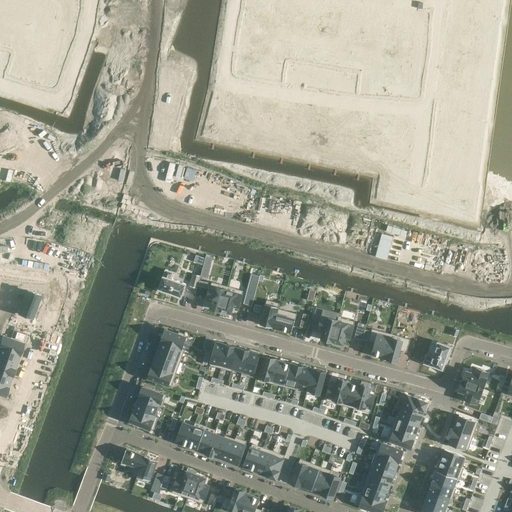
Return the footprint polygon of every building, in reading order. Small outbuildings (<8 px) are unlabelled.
[(54,0),(49,0),(49,12),(68,13),(69,8),(70,8),(70,1),(54,0)] [(254,3),(252,15),(275,18),(276,6),(254,3)] [(456,18),(478,20),(478,13),(479,6),(471,6),(471,4),(464,3),(464,5),(457,5),(456,18)] [(48,12),(47,24),(67,25),(68,13),(49,12),(48,12)] [(253,15),(251,28),(258,29),(258,30),(265,31),(265,30),(273,32),(275,18),(252,15),(253,15)] [(456,18),(455,31),(461,31),(461,33),(468,34),(469,32),(477,33),(478,20),(456,18)] [(4,21),(0,34),(0,43),(9,46),(16,25),(4,21)] [(400,21),(399,35),(423,37),(424,31),(422,31),(422,29),(422,28),(422,27),(422,23),(400,21)] [(399,35),(398,48),(418,50),(420,50),(420,45),(420,44),(421,44),(421,42),(423,42),(423,37),(399,35)] [(304,53),(303,59),(316,61),(316,62),(320,40),(306,38),(305,46),(304,46),(303,53),(304,53)] [(320,40),(316,62),(328,63),(331,42),(320,40)] [(331,42),(328,63),(339,65),(342,44),(331,42)] [(342,44),(339,65),(353,67),(353,61),(354,61),(355,54),(356,46),(342,44)] [(244,59),(266,63),(266,62),(268,49),(260,48),(260,47),(253,45),(253,47),(247,46),(246,53),(245,59),(244,59)] [(452,64),(452,65),(475,68),(477,54),(457,52),(457,51),(456,51),(455,56),(455,58),(454,57),(454,59),(453,59),(452,64)] [(26,55),(20,76),(32,79),(38,59),(26,55)] [(38,59),(32,79),(35,80),(34,82),(42,84),(43,83),(44,83),(47,76),(50,77),(54,63),(38,59)] [(243,60),(241,65),(242,70),(242,72),(249,73),(249,74),(256,75),(256,74),(265,75),(266,63),(244,59),(244,60),(243,60)] [(452,65),(451,71),(452,71),(452,72),(453,72),(453,74),(452,79),(454,79),(474,81),(475,68),(452,65),(451,65),(452,65)] [(377,79),(376,86),(378,86),(377,91),(377,92),(384,93),(390,93),(390,94),(391,94),(393,72),(392,71),(392,72),(379,71),(378,79),(377,79)] [(393,72),(391,94),(392,94),(392,95),(397,96),(401,95),(403,95),(404,88),(405,88),(406,81),(404,81),(405,73),(393,72)] [(445,112),(469,115),(471,102),(451,99),(449,99),(449,104),(449,105),(448,105),(448,107),(446,106),(446,112),(445,112)] [(217,102),(214,123),(227,125),(226,131),(234,133),(235,120),(228,119),(231,104),(217,102)] [(253,107),(250,129),(264,131),(265,125),(267,125),(268,117),(266,117),(267,109),(253,107)] [(279,119),(277,127),(279,128),(278,134),(293,136),(296,114),(294,113),(289,111),(284,111),(284,112),(282,112),(281,120),(279,119)] [(445,113),(445,118),(446,118),(446,120),(447,120),(446,121),(446,126),(448,127),(448,126),(467,129),(469,115),(445,112),(445,113)] [(317,125),(316,131),(318,132),(316,140),(329,142),(332,120),(320,118),(319,125),(317,125)] [(332,120),(329,142),(330,142),(342,144),(343,136),(346,136),(347,129),(345,129),(346,123),(333,121),(333,120),(332,120)] [(368,127),(365,147),(379,149),(382,125),(376,124),(376,126),(374,125),(374,126),(373,126),(368,125),(368,127)] [(382,125),(379,149),(392,151),(395,131),(395,129),(391,128),(389,128),(389,127),(388,127),(388,126),(382,125)] [(439,159),(439,160),(463,163),(465,149),(445,147),(443,146),(442,151),(442,153),(441,154),(440,154),(439,159)] [(439,160),(438,166),(440,166),(440,167),(440,169),(439,174),(441,174),(461,177),(463,163),(439,160)] [(394,188),(392,201),(400,203),(399,205),(407,206),(407,204),(414,204),(416,191),(394,188)] [(435,194),(434,208),(464,212),(467,191),(452,189),(451,196),(435,194)] [(165,271),(158,289),(171,294),(181,298),(186,285),(185,285),(170,279),(172,273),(166,271),(165,271)] [(193,274),(190,286),(197,288),(201,276),(193,274)] [(211,282),(207,300),(212,301),(210,308),(221,311),(227,287),(211,282)] [(227,287),(221,311),(231,314),(233,307),(238,308),(240,302),(243,291),(227,287)] [(19,289),(18,298),(24,299),(18,313),(32,318),(40,295),(27,291),(19,289)] [(310,289),(307,300),(313,301),(316,291),(310,289)] [(266,300),(260,324),(272,327),(277,309),(278,309),(279,303),(266,300)] [(277,309),(272,327),(292,332),(297,314),(278,309),(277,309)] [(322,316),(318,330),(324,332),(322,338),(332,341),(338,321),(337,321),(322,316)] [(338,321),(332,341),(342,344),(344,337),(350,339),(354,322),(338,317),(337,321),(338,321)] [(359,323),(354,338),(362,340),(366,325),(359,323)] [(372,329),(368,342),(375,344),(372,354),(384,358),(391,334),(372,329)] [(166,330),(161,342),(181,349),(185,337),(184,337),(184,334),(179,332),(178,334),(166,330)] [(17,332),(15,339),(23,342),(26,335),(17,332)] [(391,334),(384,358),(385,358),(396,361),(399,350),(406,352),(410,339),(391,334)] [(0,335),(0,347),(19,355),(23,344),(0,335)] [(161,342),(157,354),(180,362),(184,350),(181,349),(161,342)] [(216,342),(210,366),(221,369),(227,345),(216,342)] [(426,355),(423,362),(443,370),(451,347),(438,342),(432,357),(426,355)] [(227,345),(221,369),(231,372),(232,369),(238,348),(227,345)] [(0,359),(15,365),(19,355),(0,347),(0,359)] [(238,348),(232,369),(242,372),(248,351),(238,348)] [(242,372),(241,374),(252,377),(259,354),(248,351),(242,372)] [(157,354),(152,366),(176,374),(180,362),(157,354)] [(266,357),(260,380),(272,384),(278,360),(266,357)] [(0,359),(0,370),(12,375),(14,369),(15,365),(0,359)] [(278,360),(272,384),(284,387),(290,363),(278,360)] [(290,363),(284,387),(295,390),(296,387),(302,366),(290,363)] [(152,366),(148,378),(171,387),(176,374),(152,366)] [(302,366),(296,387),(307,390),(308,390),(313,370),(302,366)] [(466,371),(462,381),(483,389),(488,373),(475,368),(473,373),(466,371)] [(0,370),(0,382),(8,385),(12,375),(0,370)] [(307,390),(306,393),(319,397),(325,373),(313,370),(308,390),(307,390)] [(331,384),(326,401),(342,405),(348,381),(338,378),(336,385),(331,384)] [(504,381),(501,394),(511,396),(511,380),(511,383),(504,381)] [(348,381),(342,405),(354,409),(360,385),(348,381)] [(462,381),(459,391),(465,394),(463,399),(477,404),(483,389),(462,381)] [(0,394),(5,396),(8,387),(7,387),(8,385),(0,382),(0,394)] [(360,385),(354,409),(369,413),(374,396),(369,394),(371,387),(360,385)] [(143,387),(139,399),(158,406),(159,406),(162,407),(166,395),(143,387)] [(406,394),(401,406),(403,407),(423,414),(427,402),(406,394)] [(137,404),(134,410),(154,417),(158,406),(139,399),(137,404)] [(399,417),(399,418),(419,425),(423,414),(403,407),(399,417)] [(133,413),(130,422),(142,426),(142,428),(147,430),(148,428),(153,430),(158,419),(154,417),(134,410),(133,413)] [(481,413),(479,419),(491,423),(493,417),(481,413)] [(459,415),(454,429),(473,436),(478,422),(459,415)] [(396,416),(391,428),(415,436),(419,425),(399,418),(399,417),(396,416)] [(183,422),(176,442),(187,446),(194,426),(183,422)] [(194,426),(187,446),(197,449),(205,426),(195,423),(194,426)] [(205,426),(197,449),(207,453),(214,434),(215,434),(216,430),(205,426)] [(391,428),(387,440),(410,448),(415,436),(391,428)] [(454,429),(449,443),(468,450),(473,436),(454,429)] [(214,434),(207,453),(217,457),(224,437),(215,434),(214,434)] [(224,437),(217,457),(227,461),(235,439),(225,436),(224,437)] [(235,439),(227,461),(238,464),(246,442),(235,438),(235,439)] [(384,439),(380,450),(400,457),(404,447),(384,439)] [(252,444),(244,466),(254,470),(263,447),(252,444)] [(263,447),(254,470),(264,474),(273,451),(263,447)] [(126,449),(120,465),(139,471),(139,472),(145,456),(126,449)] [(380,451),(377,460),(396,467),(400,458),(400,457),(380,450),(380,451)] [(444,450),(440,461),(462,468),(466,458),(444,450)] [(273,451),(264,474),(276,479),(285,456),(273,451)] [(139,471),(136,479),(148,483),(157,460),(145,456),(139,472),(139,471)] [(300,459),(291,482),(302,486),(310,463),(300,459)] [(377,460),(373,470),(393,477),(396,467),(377,460)] [(440,461),(437,471),(458,478),(458,479),(459,479),(463,468),(462,468),(440,461)] [(310,463),(302,486),(312,490),(321,467),(310,463)] [(321,467),(312,490),(322,494),(331,471),(321,467)] [(331,471),(322,494),(333,498),(342,474),(331,470),(331,471)] [(373,470),(369,480),(389,488),(393,477),(373,470)] [(178,475),(172,492),(187,498),(196,475),(186,471),(183,477),(178,475)] [(437,471),(433,481),(454,489),(454,488),(458,479),(458,478),(437,471)] [(196,475),(187,498),(203,504),(209,487),(203,485),(206,478),(196,475)] [(165,476),(161,487),(166,489),(170,478),(165,476)] [(366,490),(365,491),(385,498),(385,497),(389,488),(369,480),(366,490)] [(433,481),(429,491),(450,498),(450,499),(452,500),(456,489),(454,488),(454,489),(433,481)] [(225,497),(220,509),(227,511),(240,511),(247,493),(241,491),(236,489),(232,500),(225,497)] [(365,491),(362,501),(381,508),(385,498),(365,491)] [(429,491),(426,501),(446,509),(446,508),(450,499),(450,498),(429,491)] [(247,493),(240,511),(261,511),(262,511),(255,508),(259,498),(251,495),(247,493)] [(426,501),(422,511),(447,511),(449,509),(446,508),(446,509),(426,501)]
